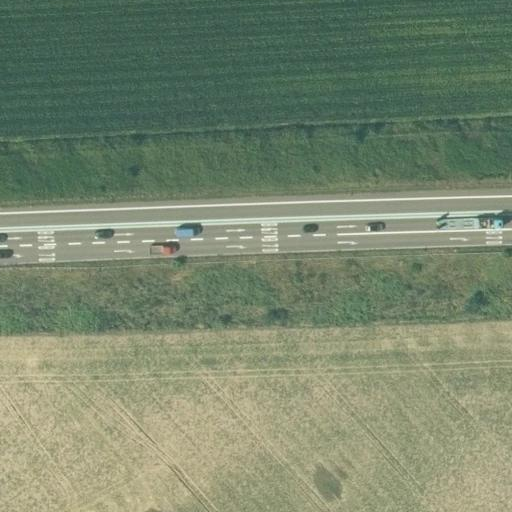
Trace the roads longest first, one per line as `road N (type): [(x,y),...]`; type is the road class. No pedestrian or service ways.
road 1 (trunk): [(511,198),(0,216)]
road 2 (trunk): [(206,235),(511,218)]
road 3 (trunk): [(206,235),(511,231)]
road 4 (trunk): [(0,242),(206,235)]
